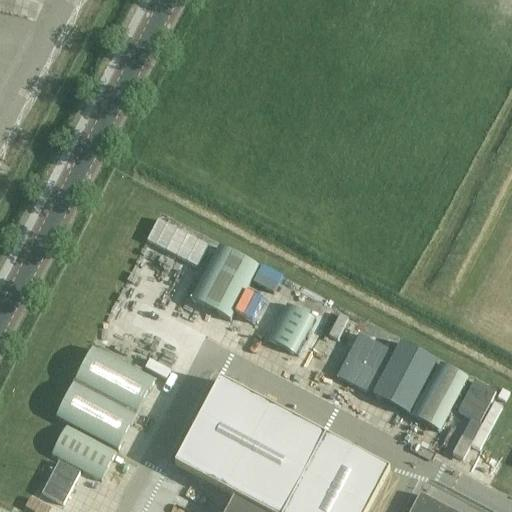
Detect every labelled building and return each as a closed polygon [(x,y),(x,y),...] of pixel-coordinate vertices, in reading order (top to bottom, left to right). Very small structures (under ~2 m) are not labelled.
[(176,208),(158,246),(174,254),(192,216),(176,208)] [(211,255),(224,229),(203,218),(190,244),(211,255)] [(220,248),(191,304),(230,324),(259,268),(220,248)] [(336,380),(371,398),(393,355),(358,338),(336,380)] [(373,400),(391,409),(420,352),(402,343),(373,400)] [(92,346),(73,382),(139,416),(158,380),(92,346)] [(420,352),(391,409),(411,419),(440,363),(420,352)] [(412,420),(439,434),(468,377),(441,363),(412,420)] [(458,414),(479,425),(497,392),(475,381),(458,414)] [(120,454),(139,416),(73,382),(54,420),(120,454)] [(178,471),(235,501),(228,511),(370,511),(389,476),(217,389),(178,471)] [(51,458),(102,484),(116,456),(67,429),(51,458)] [(449,511),(420,497),(412,511),(449,511)]
